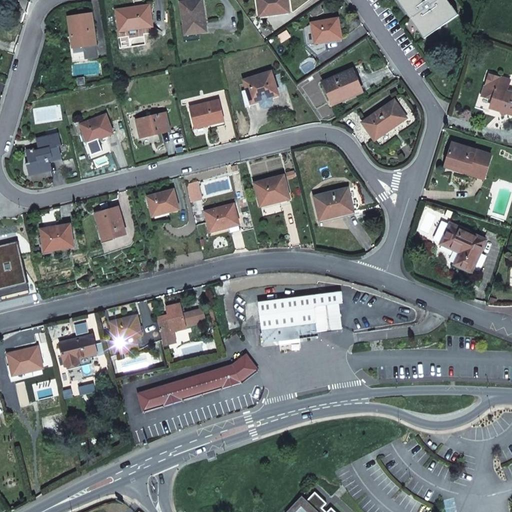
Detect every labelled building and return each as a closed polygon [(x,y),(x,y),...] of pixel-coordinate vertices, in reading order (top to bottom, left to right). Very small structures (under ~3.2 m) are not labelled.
[(185,34),(199,32),(206,31),(201,0),(200,0),(181,3),(184,25),(181,25),(183,35),(185,34)] [(257,0),(260,16),(289,12),(287,0),(257,0)] [(418,29),(424,38),(458,15),(451,6),(449,7),(443,0),(397,0),(411,19),(414,17),(421,27),(418,29)] [(117,11),(120,31),(153,26),(149,6),(117,11)] [(83,43),(84,46),(96,45),(92,14),(68,18),(73,44),(83,43)] [(414,17),(411,19),(418,29),(421,27),(414,17)] [(311,23),(315,43),(341,38),(338,19),(311,23)] [(185,34),(183,35),(184,42),(200,41),(199,32),(185,34)] [(73,44),(75,59),(98,57),(96,45),(84,46),(83,43),(73,44)] [(323,82),(333,105),(363,92),(353,69),(323,82)] [(244,80),(252,103),(260,101),(261,105),(266,108),(271,106),(273,102),(272,97),(279,95),(271,72),(244,80)] [(503,115),(507,113),(511,114),(511,93),(508,92),(511,81),(488,74),(482,97),(492,100),(490,108),(501,111),(503,115)] [(242,92),(245,105),(252,103),(247,90),(242,92)] [(190,108),(195,128),(224,121),(219,101),(190,108)] [(363,122),(375,139),(406,118),(394,101),(363,122)] [(137,120),(141,138),(170,131),(166,113),(137,120)] [(80,124),(88,143),(114,134),(106,114),(80,124)] [(51,170),(49,161),(61,158),(58,148),(61,146),(59,137),(47,140),(47,137),(38,139),(40,148),(40,150),(37,151),(37,149),(27,151),(31,164),(28,164),(30,172),(41,170),(42,172),(51,170)] [(469,170),(468,173),(484,179),(491,155),(452,143),(446,162),(469,170)] [(446,162),(445,166),(468,173),(469,170),(446,162)] [(255,183),(261,206),(290,198),(284,176),(255,183)] [(314,196),(320,220),(354,212),(348,188),(314,196)] [(148,197),(153,216),(179,209),(174,190),(148,197)] [(211,232),(231,226),(239,224),(233,204),(205,211),(211,232)] [(96,214),(104,240),(126,234),(118,207),(96,214)] [(460,252),(455,265),(472,272),(486,240),(450,223),(441,244),(460,252)] [(41,229),(45,251),(74,247),(70,224),(41,229)] [(138,265),(140,274),(149,271),(147,263),(138,265)] [(318,336),(317,332),(342,329),(339,303),(343,303),(341,292),(259,302),(264,342),(279,340),(300,338),(316,336),(318,336)] [(176,342),(173,332),(186,328),(185,322),(193,320),(194,322),(197,321),(195,311),(183,314),(180,304),(167,307),(169,315),(158,318),(165,345),(176,342)] [(200,310),(195,311),(197,321),(194,322),(193,320),(185,322),(186,328),(203,324),(200,310)] [(111,322),(116,341),(117,347),(138,342),(136,336),(142,334),(137,316),(111,322)] [(81,362),(80,358),(97,353),(93,335),(60,343),(66,367),(70,367),(76,366),(81,362)] [(301,343),(300,338),(279,340),(280,346),(301,343)] [(117,347),(119,354),(139,349),(138,342),(117,347)] [(32,369),(32,371),(43,368),(38,346),(8,353),(13,374),(32,369)] [(247,355),(233,366),(139,393),(144,412),(154,406),(164,406),(173,401),(184,401),(192,395),(203,395),(212,389),(223,389),(231,384),(242,383),(248,375),(259,371),(247,355)] [(248,375),(242,383),(259,371),(248,375)] [(305,503),(298,510),(300,511),(333,511),(331,510),(329,511),(324,511),(322,510),(328,503),(315,492),(305,503)] [(300,511),(298,510),(305,503),(301,500),(289,511),(300,511)]
